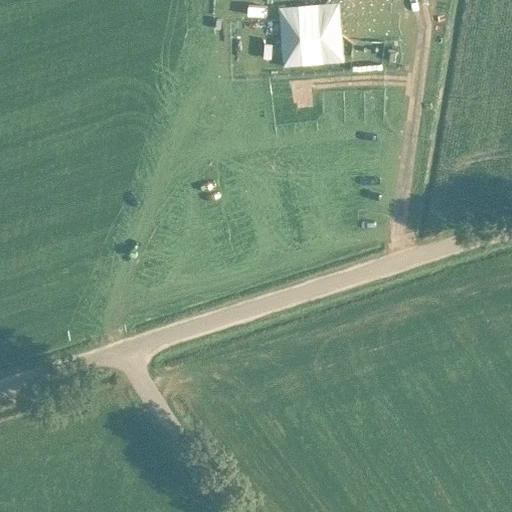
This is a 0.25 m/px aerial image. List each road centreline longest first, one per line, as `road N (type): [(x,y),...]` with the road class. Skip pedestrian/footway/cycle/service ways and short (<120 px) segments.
road 1 (unclassified): [(146,351),(511,232)]
road 2 (unclassified): [(146,351),(257,511)]
road 3 (unclassified): [(0,394),(146,351)]
